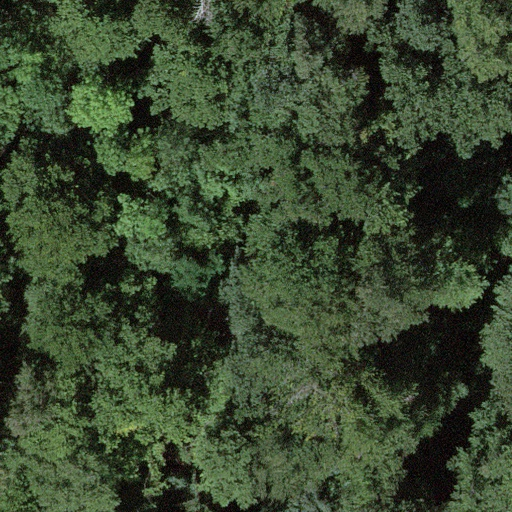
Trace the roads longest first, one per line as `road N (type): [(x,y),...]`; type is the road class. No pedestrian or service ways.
road 1 (track): [(0,169),(149,274),(266,333),(511,413)]
road 2 (track): [(138,0),(242,36),(361,60),(511,74)]
